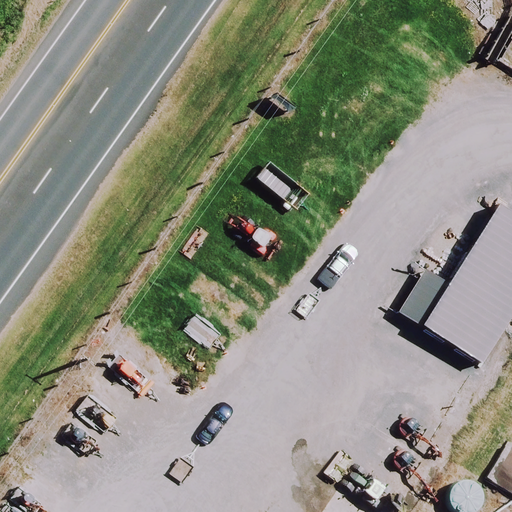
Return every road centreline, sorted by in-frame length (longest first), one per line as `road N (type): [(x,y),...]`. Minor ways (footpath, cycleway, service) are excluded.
road 1 (unknown): [(177,511),(261,408),(397,210),(454,151),(511,125)]
road 2 (secondary): [(0,185),(132,0)]
